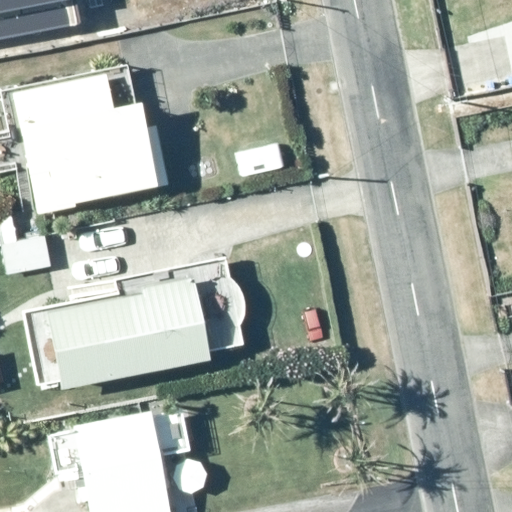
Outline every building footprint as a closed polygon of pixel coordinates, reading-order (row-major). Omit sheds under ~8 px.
[(12,0),(14,10),(0,12),(0,54),(4,54),(2,43),(118,23),(113,0),(12,0)] [(511,82),(511,50),(509,32),(450,40),(457,90),(511,82)] [(134,108),(127,71),(29,89),(51,210),(182,186),(167,102),(134,108)] [(0,175),(27,173),(21,126),(0,128),(0,175)] [(233,357),(217,277),(31,313),(47,393),(233,357)] [(3,339),(0,339),(0,388),(9,387),(3,339)] [(199,406),(57,426),(65,480),(98,475),(103,511),(185,511),(178,453),(205,449),(199,406)]
